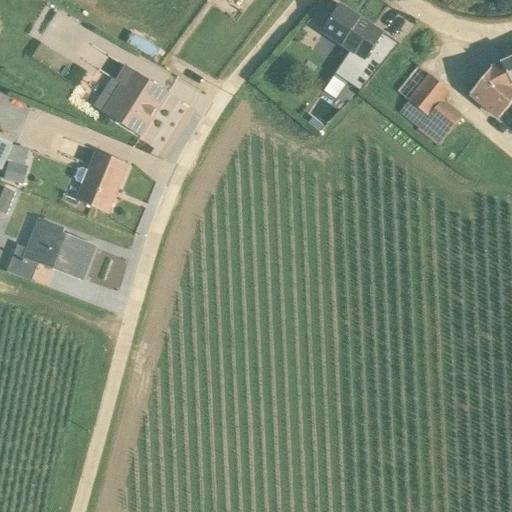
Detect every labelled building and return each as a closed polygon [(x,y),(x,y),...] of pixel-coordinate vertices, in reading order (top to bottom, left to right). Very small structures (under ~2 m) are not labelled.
[(335,76),(359,92),(398,45),(360,20),(359,20),(338,7),(320,33),(350,53),(335,76)] [(511,59),(491,69),(468,95),(469,97),(497,120),(511,102),(511,59)] [(415,66),(395,92),(427,118),(417,132),(437,147),(461,118),(443,102),(449,93),(415,66)] [(110,80),(94,107),(140,138),(168,95),(124,67),(115,82),(110,80)] [(417,130),(427,118),(407,103),(398,114),(417,130)] [(0,172),(1,173),(14,143),(14,142),(0,136),(0,172)] [(128,166),(95,151),(86,171),(81,169),(77,171),(73,180),(75,184),(80,186),(75,201),(108,215),(128,166)] [(27,168),(8,163),(3,182),(23,187),(27,168)] [(14,194),(3,189),(0,196),(0,213),(5,216),(14,194)] [(17,247),(6,274),(30,283),(38,265),(80,281),(93,249),(62,236),(64,230),(37,220),(25,250),(17,247)]
